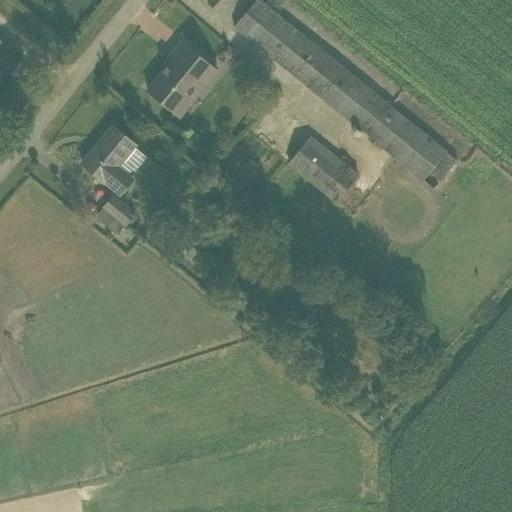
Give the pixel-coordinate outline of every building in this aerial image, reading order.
[(430,137),(273,10),(259,0),(255,0),(234,27),(434,189),(437,186),(445,175),(448,172),(458,160),(430,137)] [(171,54),(174,56),(147,90),(174,112),(202,79),(207,83),(217,70),(182,41),(171,54)] [(133,169),(135,170),(147,156),(134,145),(112,126),(81,163),(119,194),(133,178),(128,174),(133,169)] [(359,175),(310,136),(287,164),(336,203),(359,175)] [(117,234),(125,224),(135,213),(113,195),(95,217),(117,234)] [(220,249),(218,252),(213,249),(206,258),(212,262),(211,264),(223,273),(234,258),(220,249)]
